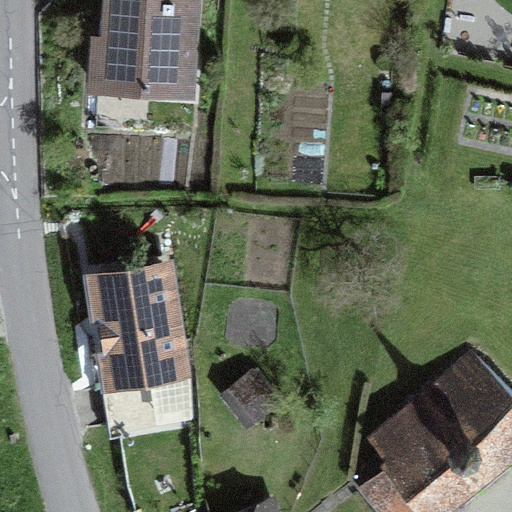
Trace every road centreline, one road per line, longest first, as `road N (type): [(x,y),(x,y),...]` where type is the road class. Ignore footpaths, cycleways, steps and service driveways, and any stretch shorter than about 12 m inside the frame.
road 1 (tertiary): [(13,156),(27,308),(71,511)]
road 2 (tertiary): [(7,0),(13,156)]
